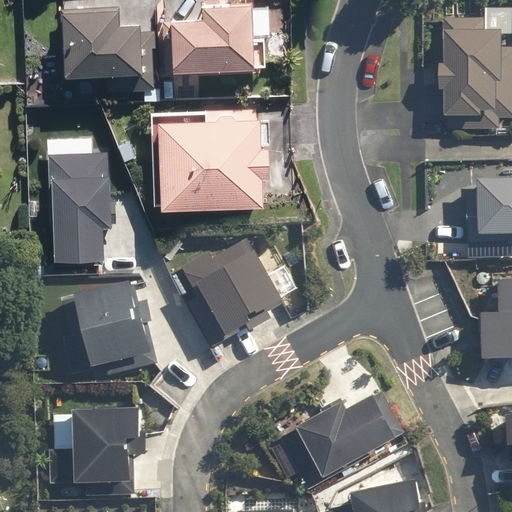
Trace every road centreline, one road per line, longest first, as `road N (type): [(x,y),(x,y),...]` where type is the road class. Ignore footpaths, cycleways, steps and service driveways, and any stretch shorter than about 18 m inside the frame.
road 1 (residential): [(358,0),(336,85),(338,147),(390,294)]
road 2 (residential): [(390,294),(460,456),(473,511)]
road 3 (residential): [(192,511),(195,450),(214,404),(282,355)]
road 4 (residential): [(282,355),(390,294)]
